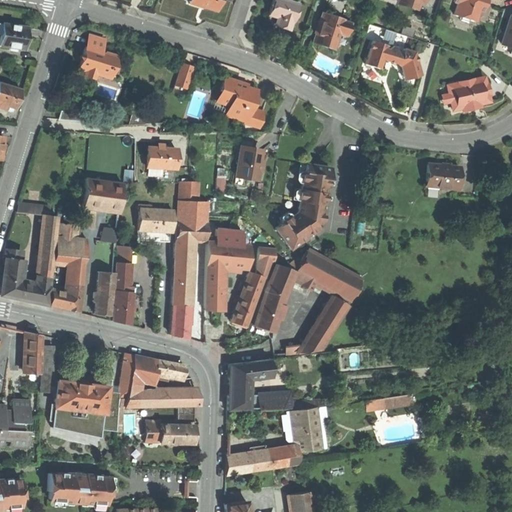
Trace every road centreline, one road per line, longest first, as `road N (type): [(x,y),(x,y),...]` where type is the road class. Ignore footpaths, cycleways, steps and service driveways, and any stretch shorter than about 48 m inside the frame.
road 1 (tertiary): [(0,310),(199,360),(211,407),(209,511)]
road 2 (residential): [(229,53),(392,133),(463,141),(511,123)]
road 3 (residential): [(0,221),(67,3)]
road 4 (residential): [(67,3),(229,53)]
